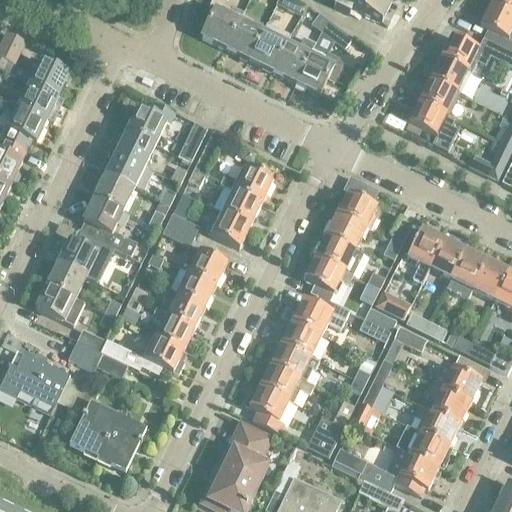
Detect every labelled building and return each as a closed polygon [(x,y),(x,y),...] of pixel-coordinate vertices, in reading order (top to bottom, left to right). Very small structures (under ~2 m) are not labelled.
[(286,12),(292,0),(278,0),(275,7),(286,12)] [(292,0),(286,12),(301,19),(307,8),(304,5),(292,0)] [(381,25),(393,0),(328,0),(329,1),(335,4),(333,9),(349,17),(351,11),(381,25)] [(511,0),(493,0),(490,6),(511,17),(511,0)] [(511,17),(490,6),(479,29),(487,33),(482,42),(510,56),(511,51),(511,17)] [(225,52),(241,19),(243,15),(231,8),(228,13),(216,7),(200,40),(225,52)] [(311,27),(320,35),(328,24),(318,17),(311,27)] [(255,23),(252,28),(250,27),(252,25),(241,19),(225,52),(248,63),(265,28),(255,23)] [(328,24),(320,35),(343,52),(352,41),(328,24)] [(266,27),(265,28),(248,63),(271,75),(287,43),(290,38),(266,27)] [(0,46),(0,72),(2,74),(6,65),(13,68),(25,45),(5,36),(0,46)] [(467,75),(473,63),(485,69),(489,60),(504,67),(510,56),(482,42),(477,52),(450,39),(440,61),(467,75)] [(271,75),(295,86),(311,54),(315,46),(302,40),(298,48),(287,43),(271,75)] [(324,60),(311,54),(295,86),(319,98),(327,82),(333,85),(343,65),(326,56),(324,60)] [(457,96),(467,75),(440,61),(429,83),(457,96)] [(26,73),(21,83),(28,86),(58,101),(69,78),(40,63),(34,77),(26,73)] [(446,118),(457,96),(429,83),(418,104),(446,118)] [(17,109),(47,123),(58,101),(28,86),(17,109)] [(2,143),(25,154),(30,143),(35,146),(47,123),(17,109),(8,104),(4,114),(13,118),(5,132),(6,133),(2,143)] [(409,112),(404,124),(407,126),(407,127),(409,127),(406,132),(417,138),(420,133),(435,140),(446,118),(418,104),(413,114),(409,112)] [(137,111),(126,134),(155,148),(166,126),(170,127),(174,118),(151,107),(147,116),(137,111)] [(144,171),(155,148),(126,134),(115,156),(144,171)] [(212,135),(207,145),(192,175),(203,180),(223,140),(212,135)] [(190,166),(201,143),(189,137),(177,160),(190,166)] [(20,164),(25,154),(2,143),(0,146),(0,183),(10,188),(22,165),(20,164)] [(243,150),(241,156),(242,160),(248,163),(252,155),(243,150)] [(134,193),(144,171),(115,156),(104,179),(134,193)] [(496,184),(501,173),(474,160),(469,170),(496,184)] [(224,178),(219,188),(230,194),(260,209),(271,186),(268,185),(272,177),(245,164),(241,172),(235,183),(224,178)] [(176,169),(169,183),(179,188),(186,174),(176,169)] [(203,180),(192,175),(187,185),(199,190),(203,180)] [(123,215),(134,193),(104,179),(93,201),(123,215)] [(0,209),(10,188),(0,183),(0,209)] [(175,197),(165,192),(158,206),(168,211),(175,197)] [(249,230),(260,209),(230,194),(219,215),(249,230)] [(376,221),(373,219),(377,210),(347,195),(335,218),(366,233),(369,235),(376,221)] [(79,235),(102,246),(130,260),(136,247),(113,235),(123,215),(93,201),(82,224),(84,225),(79,235)] [(164,219),(154,214),(147,228),(157,233),(164,219)] [(209,236),(211,238),(238,252),(249,230),(219,215),(209,236)] [(172,217),(167,227),(194,241),(199,230),(172,217)] [(366,233),(335,218),(325,238),(355,254),(366,233)] [(403,244),(411,227),(400,221),(392,238),(403,244)] [(191,263),(185,274),(215,289),(226,267),(190,249),(194,241),(167,227),(162,237),(188,250),(183,259),(191,263)] [(412,282),(421,287),(428,273),(443,242),(420,231),(405,262),(418,268),(412,282)] [(102,246),(79,235),(73,246),(68,243),(57,266),(87,280),(98,257),(97,256),(102,246)] [(363,257),(355,254),(325,238),(314,260),(352,279),(358,267),(363,257)] [(398,254),(403,244),(392,238),(387,248),(398,254)] [(449,283),(464,253),(443,242),(428,273),(449,283)] [(393,263),(398,254),(387,248),(382,258),(393,263)] [(471,294),(486,264),(464,253),(449,283),(471,294)] [(152,257),(147,267),(158,273),(163,263),(152,257)] [(309,297),(316,300),(329,307),(339,285),(347,289),(352,279),(314,260),(303,283),(313,288),(309,297)] [(486,264),(471,294),(493,305),(508,274),(486,264)] [(76,303),(87,280),(57,266),(46,288),(76,303)] [(185,274),(174,296),(204,311),(215,289),(185,274)] [(511,276),(508,274),(493,305),(511,314),(511,319),(511,322),(511,276)] [(83,307),(76,303),(46,288),(35,311),(72,329),(83,307)] [(130,301),(141,307),(146,296),(135,291),(130,301)] [(376,310),(403,323),(410,308),(383,295),(376,310)] [(204,311),(174,296),(164,318),(194,333),(204,311)] [(302,303),(291,325),(322,340),(328,327),(340,333),(348,316),(329,307),(316,300),(312,308),(302,303)] [(137,316),(141,307),(130,301),(125,310),(137,316)] [(110,303),(104,316),(105,317),(113,322),(120,308),(110,303)] [(363,323),(390,336),(396,325),(369,311),(363,323)] [(159,327),(153,339),(183,354),(194,333),(164,318),(155,313),(150,323),(159,327)] [(423,337),(429,325),(411,316),(405,327),(423,337)] [(390,336),(363,323),(358,333),(385,347),(390,336)] [(283,331),(276,344),(280,346),(281,346),(311,361),(322,340),(291,325),(287,333),(283,331)] [(429,325),(423,337),(441,345),(447,334),(429,325)] [(383,363),(392,367),(402,347),(420,356),(426,344),(399,331),(383,363)] [(76,345),(99,356),(105,344),(82,333),(76,345)] [(444,347),(462,356),(468,344),(450,335),(444,347)] [(105,344),(99,356),(100,357),(127,370),(127,369),(138,375),(140,371),(157,379),(161,371),(177,379),(184,366),(178,364),(183,354),(153,339),(142,361),(106,344),(105,344)] [(494,357),(468,344),(462,356),(489,369),(494,357)] [(92,375),(94,370),(100,357),(99,356),(76,345),(67,363),(92,375)] [(280,346),(270,367),(306,385),(311,374),(313,375),(319,364),(311,361),(281,346),(280,346)] [(56,407),(68,382),(69,379),(17,354),(16,355),(22,358),(16,371),(10,368),(0,388),(0,394),(16,402),(20,395),(54,411),(56,407)] [(494,357),(489,369),(507,377),(511,366),(511,363),(495,355),(494,357)] [(121,383),(127,370),(100,357),(94,370),(121,383)] [(372,385),(381,389),(392,367),(383,363),(372,385)] [(431,387),(470,406),(481,384),(452,369),(451,370),(441,366),(431,387)] [(270,367),(259,390),(289,405),(292,407),(299,394),(309,399),(313,389),(306,385),(270,367)] [(353,382),(364,388),(369,378),(358,372),(353,382)] [(68,382),(56,407),(81,419),(81,421),(83,422),(70,449),(98,462),(117,422),(92,409),(98,396),(68,382)] [(364,388),(353,382),(348,392),(359,397),(364,388)] [(370,411),(381,389),(372,385),(361,407),(370,411)] [(430,414),(459,428),(470,406),(431,387),(431,388),(428,386),(423,397),(435,403),(430,414)] [(243,409),(248,411),(248,412),(258,417),(254,426),(276,437),(280,427),(278,426),(289,405),(259,390),(254,399),(250,397),(243,409)] [(331,426),(343,431),(354,409),(342,404),(331,426)] [(361,407),(350,429),(360,433),(370,411),(361,407)] [(459,428),(430,414),(417,407),(411,418),(420,423),(415,433),(448,450),(459,428)] [(117,422),(98,462),(124,475),(137,448),(140,449),(141,447),(138,445),(143,434),(117,422)] [(343,431),(331,426),(325,439),(314,433),(305,451),(327,462),(343,431)] [(257,466),(269,441),(244,429),(232,454),(228,452),(201,506),(213,511),(225,511),(227,511),(243,511),(264,470),(257,466)] [(406,429),(401,440),(410,445),(405,455),(437,471),(438,469),(443,472),(447,462),(443,460),(448,450),(415,433),(406,429)] [(437,471),(405,455),(397,451),(386,474),(396,479),(393,487),(420,500),(424,493),(426,494),(437,471)] [(339,452),(331,469),(357,482),(360,477),(366,466),(339,452)] [(274,493),(285,498),(278,511),(335,511),(339,504),(294,482),(300,470),(288,464),(274,493)] [(500,498),(495,509),(501,511),(511,511),(511,488),(506,486),(504,490),(501,489),(497,497),(500,498)] [(374,489),(368,501),(389,511),(398,511),(403,503),(374,489)]
